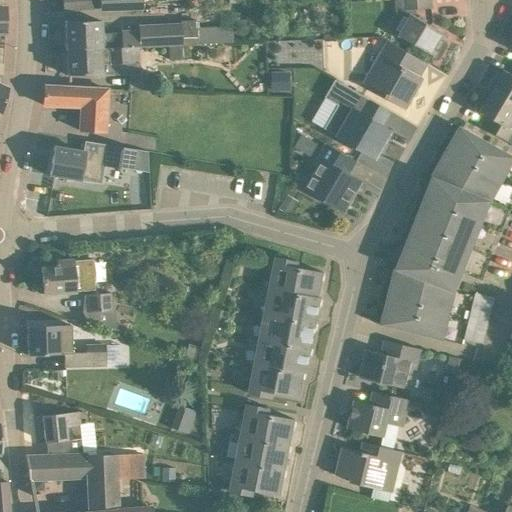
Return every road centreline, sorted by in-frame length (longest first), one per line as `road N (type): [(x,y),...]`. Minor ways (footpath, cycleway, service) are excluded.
road 1 (residential): [(361,256),(216,215),(0,234)]
road 2 (residential): [(301,511),(361,256)]
road 3 (residential): [(361,256),(486,36)]
road 4 (residential): [(0,206),(23,76),(25,0)]
road 5 (residential): [(18,511),(0,318)]
